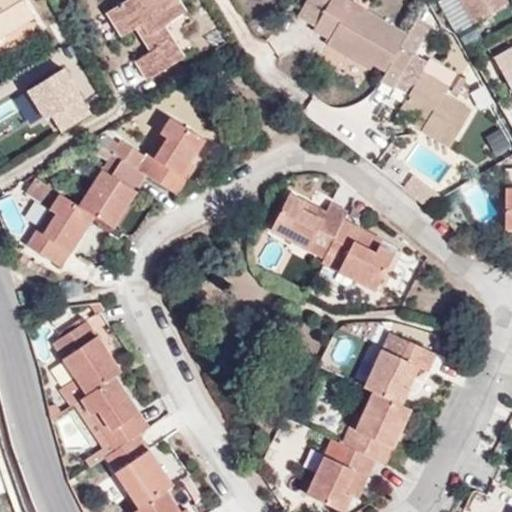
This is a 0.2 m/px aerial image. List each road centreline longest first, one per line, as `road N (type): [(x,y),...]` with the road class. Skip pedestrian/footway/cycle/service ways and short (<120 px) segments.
road 1 (residential): [(266,511),(178,367),(147,294),(156,233),(219,183),(297,151),(370,179),(510,305)]
road 2 (residential): [(410,511),(510,305)]
road 3 (unclassified): [(0,322),(41,477),(58,511)]
